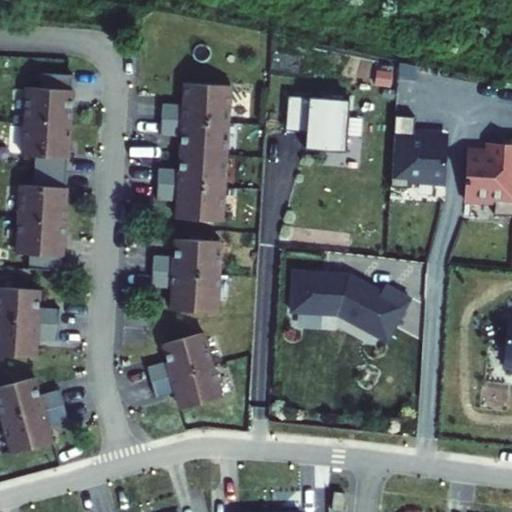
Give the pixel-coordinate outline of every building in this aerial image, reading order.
[(74,83),(42,81),(41,96),(29,95),(25,164),(37,164),(36,194),(23,193),(19,261),(32,262),(31,277),(63,279),(74,98),(74,83)] [(232,93),(186,90),(185,112),(164,111),(162,143),(183,144),(181,178),(160,176),(158,208),(179,209),(178,227),(224,229),(232,93)] [(350,103),(288,99),(286,135),(308,136),(307,153),(347,156),(350,103)] [(415,121),(394,119),(390,191),(408,192),(408,184),(445,186),(447,144),(431,143),(431,139),(413,138),(415,121)] [(511,219),(511,143),(501,143),(501,158),(467,155),(464,204),(494,205),(494,219),(511,219)] [(223,249),(177,247),(176,265),(155,264),(153,295),(174,296),(173,319),(219,321),(223,249)] [(285,273),(281,325),(329,328),(377,353),(400,308),(340,277),(285,273)] [(41,298),(0,295),(0,362),(37,365),(39,347),(60,349),(61,317),(40,316),(41,298)] [(223,406),(206,341),(165,353),(169,370),(149,376),(157,406),(178,400),(183,418),(223,406)] [(42,403),(37,385),(0,395),(0,411),(14,462),(55,451),(50,433),(70,428),(62,398),(42,403)]
